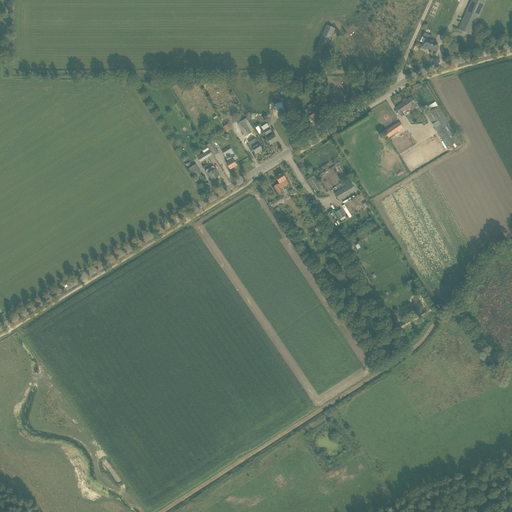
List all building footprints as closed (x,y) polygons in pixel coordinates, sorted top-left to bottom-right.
[(471,0),(458,29),(471,35),(486,0),(471,0)] [(323,56),(335,29),(327,25),(314,52),(323,56)] [(426,48),(434,51),(438,43),(430,40),(430,39),(427,38),(422,47),(426,49),(426,48)] [(411,97),(407,100),(395,108),(400,115),(401,115),(402,117),(405,115),(403,113),(411,107),(413,110),(417,107),(411,97)] [(299,113),(291,100),(286,103),(297,120),(302,117),(308,114),(312,120),(318,117),(316,113),(319,111),(315,104),(312,105),(311,104),(308,106),(308,108),(299,113)] [(426,114),(432,124),(447,148),(459,141),(438,107),(426,114)] [(246,118),(244,120),(237,124),(247,140),(256,134),(246,118)] [(403,128),(399,122),(384,132),(388,138),(403,128)] [(272,132),(269,128),(267,123),(261,127),(264,132),(266,135),(265,135),(271,145),(277,141),(274,135),(273,135),(271,132),(272,132)] [(415,141),(418,139),(413,130),(410,132),(415,141)] [(249,143),(256,154),(262,150),(258,144),(255,139),(249,143)] [(218,153),(216,149),(212,142),(207,145),(214,156),(218,153)] [(214,156),(207,145),(210,150),(197,158),(201,163),(213,155),(214,156)] [(227,164),(230,170),(237,166),(233,160),(230,154),(226,157),(229,162),(227,164)] [(341,175),(345,172),(340,162),(335,165),(341,175)] [(201,173),(196,164),(188,169),(194,178),(201,173)] [(218,173),(216,169),(213,166),(205,171),(208,174),(212,180),(219,177),(217,174),(218,173)] [(284,193),(281,188),(288,184),(286,180),(282,173),(275,177),(279,183),(274,186),(280,195),(284,193)] [(316,193),(322,189),(314,178),(309,182),(316,193)] [(355,181),(334,193),(339,201),(360,189),(355,181)] [(273,208),(285,201),(282,196),(271,203),(273,207),(273,208)] [(345,205),(342,206),(349,217),(351,216),(345,205)]
